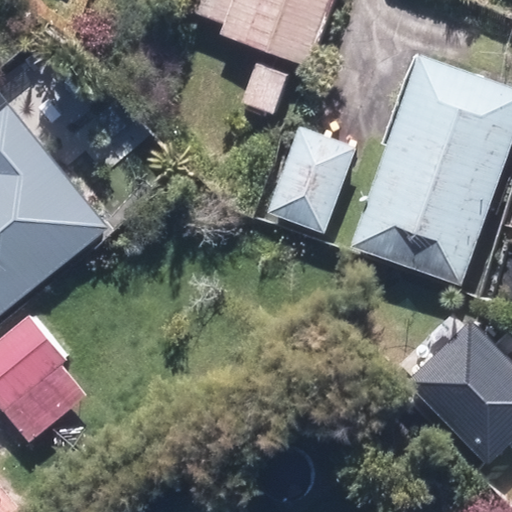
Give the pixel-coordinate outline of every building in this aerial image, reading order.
[(317,64),(339,0),(207,0),(204,10),(236,21),(232,34),(268,47),(300,58),(317,64)] [(511,172),(511,74),(435,46),(363,241),(472,281),(511,172)] [(249,100),(282,111),(300,58),(268,47),(249,100)] [(0,319),(120,224),(20,98),(0,113),(0,319)] [(368,142),(309,120),(276,207),(335,229),(368,142)] [(39,306),(0,340),(0,399),(37,441),(105,381),(39,306)] [(511,441),(511,361),(471,320),(408,381),(489,464),(511,441)] [(0,511),(37,511),(0,469),(0,511)] [(153,511),(138,494),(118,511),(153,511)]
